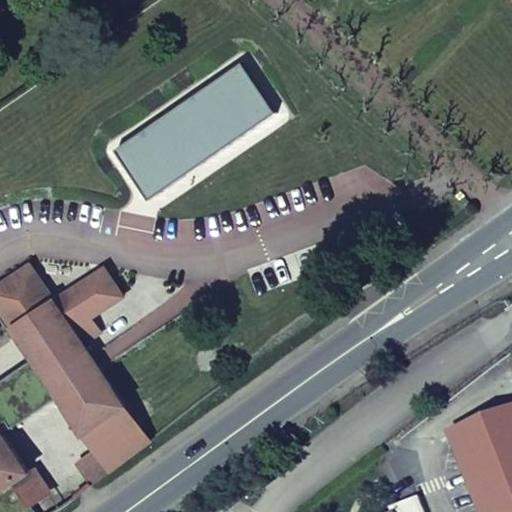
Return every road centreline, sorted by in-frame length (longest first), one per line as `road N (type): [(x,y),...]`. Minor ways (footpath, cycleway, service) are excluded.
road 1 (secondary): [(511,242),(130,511)]
road 2 (unknown): [(272,511),(291,488),(511,329)]
road 3 (unknown): [(415,198),(265,0)]
